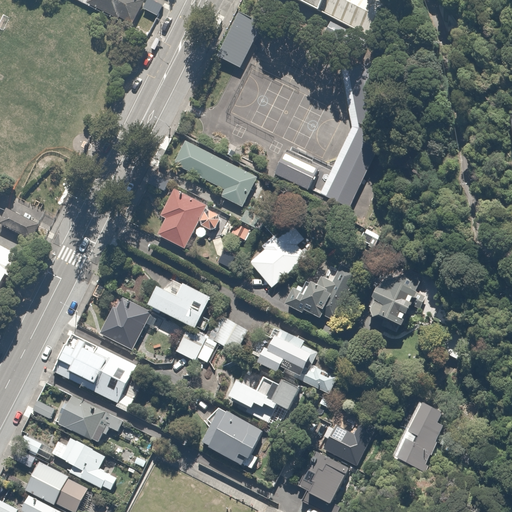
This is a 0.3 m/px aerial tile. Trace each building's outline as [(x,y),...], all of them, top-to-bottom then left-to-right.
[(150,0),(144,0),(86,0),(84,4),(128,29),(141,6),(157,16),(162,7),(150,0)] [(391,3),(384,0),(297,0),(373,39),(391,3)] [(265,25),(241,13),(219,57),(242,69),(265,25)] [(360,125),(386,120),(376,63),(350,68),(360,125)] [(383,140),(361,129),(328,198),(351,209),(383,140)] [(259,177),(187,142),(175,165),(226,190),(222,197),(244,207),(259,177)] [(286,152),(276,175),(309,191),(320,168),(286,152)] [(209,205),(172,187),(158,216),(165,219),(157,236),(186,250),(197,226),(210,232),(219,214),(208,208),(209,205)] [(35,221),(9,207),(0,223),(0,224),(26,238),(35,221)] [(251,229),(235,222),(230,235),(246,241),(251,229)] [(0,257),(12,234),(0,227),(0,257)] [(271,290),(311,252),(289,229),(275,241),(268,233),(258,243),(263,248),(246,264),(271,290)] [(379,236),(366,229),(360,241),(373,248),(379,236)] [(320,321),(333,294),(340,297),(354,268),(342,263),(333,281),(324,277),(318,288),(307,283),(303,291),(292,286),(284,304),(320,321)] [(421,280),(409,274),(396,276),(386,277),(378,292),(375,290),(371,299),(377,302),(370,317),(382,323),(381,325),(398,333),(407,314),(410,315),(420,295),(415,293),(421,280)] [(157,284),(147,305),(194,329),(210,296),(175,278),(169,290),(157,284)] [(148,315),(117,299),(99,333),(130,350),(148,315)] [(317,351),(279,329),(267,350),(264,349),(256,362),(277,374),(279,371),(326,397),(339,376),(311,360),(317,351)] [(215,346),(184,330),(174,350),(205,366),(215,346)] [(136,368),(72,335),(53,372),(118,405),(136,368)] [(248,409),(245,414),(277,431),(299,391),(280,380),(270,398),(239,381),(229,398),(248,409)] [(122,421),(71,396),(57,424),(100,446),(109,428),(117,432),(122,421)] [(56,405),(39,397),(32,411),(50,419),(56,405)] [(452,418),(422,403),(394,457),(424,473),(452,418)] [(258,457),(250,453),(262,430),(218,408),(200,443),(209,448),(251,470),(258,457)] [(153,431),(134,420),(130,426),(141,433),(139,436),(147,441),(153,431)] [(65,435),(54,455),(83,471),(80,476),(107,492),(116,475),(100,466),(105,457),(65,435)] [(34,456),(23,451),(18,462),(28,468),(34,456)] [(75,511),(88,490),(39,463),(24,490),(53,507),(55,503),(71,511),(75,511)] [(60,511),(29,495),(21,511),(60,511)] [(16,511),(19,508),(1,499),(0,500),(0,511),(16,511)]
